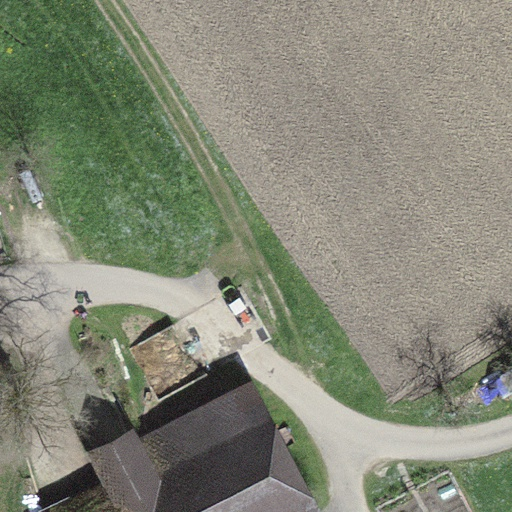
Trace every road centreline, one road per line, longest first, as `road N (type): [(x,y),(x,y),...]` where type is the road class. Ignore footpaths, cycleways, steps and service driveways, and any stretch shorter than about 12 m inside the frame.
road 1 (track): [(101,0),(181,122),(230,222),(232,249),(179,305)]
road 2 (track): [(344,435),(263,362),(179,305)]
road 3 (track): [(179,305),(120,285),(46,288),(4,318)]
road 4 (track): [(511,433),(413,450),(344,435)]
